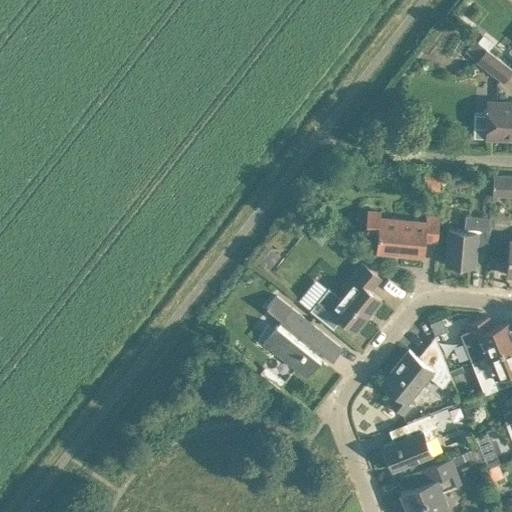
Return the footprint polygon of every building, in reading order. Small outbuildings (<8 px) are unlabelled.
[(482,33),(477,40),(488,49),(493,41),(482,33)] [(511,68),(473,38),(464,50),(478,62),(503,82),(511,70),(511,68)] [(511,102),(487,101),(487,114),(474,114),(473,137),(511,138),(511,106),(511,102)] [(423,189),(439,190),(440,173),(424,171),(423,182),(423,189)] [(492,194),(511,194),(511,174),(493,174),(492,194)] [(446,175),(446,184),(451,184),(455,179),(455,175),(446,175)] [(380,216),(381,211),(367,210),(365,234),(377,235),(376,250),(424,255),(425,240),(437,240),(439,216),(426,215),(425,221),(380,216)] [(476,245),(486,246),(489,216),(465,214),(463,230),(448,228),(445,262),(474,265),(476,245)] [(279,253),(275,250),(269,247),(258,263),(261,266),(268,270),(279,253)] [(362,262),(343,286),(346,289),(340,297),(328,287),(310,308),(333,327),(341,317),(356,330),(381,299),(370,290),(380,277),(362,262)] [(277,324),(263,341),(306,376),(324,353),(332,359),(342,347),(291,306),(276,294),(266,306),(282,319),(278,324),(277,324)] [(472,358),(472,359),(485,354),(511,343),(511,332),(507,320),(492,326),(488,315),(465,324),(467,329),(460,332),(470,359),(472,358)] [(447,329),(442,318),(431,323),(435,334),(447,329)] [(451,375),(448,369),(435,335),(418,356),(409,348),(381,382),(395,393),(388,402),(402,413),(410,403),(407,401),(428,375),(442,386),(451,375)] [(511,343),(485,354),(472,359),(476,369),(489,364),(494,376),(499,387),(511,382),(511,343)] [(459,364),(448,369),(451,375),(452,374),(461,370),(463,369),(460,364),(459,364)] [(511,400),(511,407),(501,412),(505,422),(511,419),(511,393),(510,395),(511,400)] [(394,440),(382,445),(392,470),(411,462),(432,454),(426,439),(433,436),(430,428),(438,425),(435,419),(444,416),(449,414),(446,407),(441,409),(432,412),(423,416),(404,423),(408,434),(394,440)] [(476,435),(481,446),(492,442),(487,430),(476,435)] [(411,487),(401,491),(408,511),(426,511),(430,511),(446,504),(441,489),(460,482),(453,463),(466,458),(463,451),(441,460),(422,468),(427,480),(411,487)]
